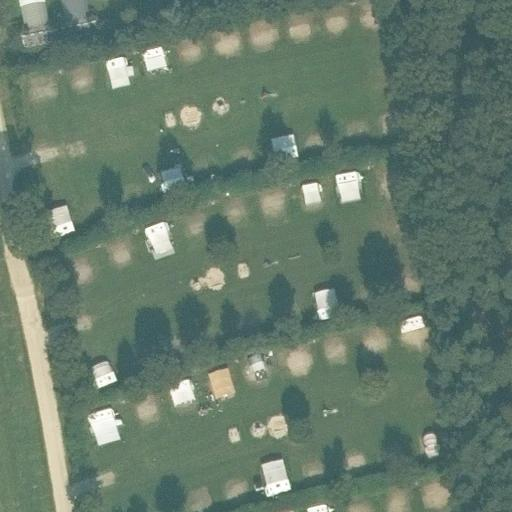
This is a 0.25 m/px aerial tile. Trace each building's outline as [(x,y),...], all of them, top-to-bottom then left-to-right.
[(67,28),(58,30),(60,41),(97,33),(96,31),(95,22),(84,24),(82,12),(86,11),(83,0),(62,0),(61,0),(67,28)] [(238,11),(235,0),(233,0),(223,2),(226,13),(238,11)] [(369,0),(356,3),(363,31),(388,25),(381,0),(369,0)] [(226,13),(223,2),(211,4),(213,16),(226,13)] [(31,35),(21,37),(23,49),(60,41),(58,30),(48,32),(43,4),(21,8),(24,24),(29,23),(31,35)] [(344,7),(323,9),(325,38),(346,36),(344,7)] [(305,13),(284,19),(293,48),(314,42),(305,13)] [(152,29),(150,17),(138,20),(140,31),(152,29)] [(140,31),(138,20),(125,22),(128,33),(140,31)] [(249,25),(253,54),(274,51),(270,22),(249,25)] [(113,27),(96,31),(97,33),(98,42),(115,38),(113,27)] [(214,33),(217,62),(239,59),(235,30),(214,33)] [(172,42),(176,62),(198,58),(195,38),(172,42)] [(164,51),(143,51),(143,76),(163,76),(164,51)] [(126,55),(104,61),(111,89),(133,84),(126,55)] [(76,100),(95,95),(86,64),(68,69),(76,100)] [(30,76),(33,107),(52,105),(49,74),(30,76)] [(375,119),(376,133),(400,132),(399,118),(375,119)] [(359,120),(344,121),(345,144),(360,144),(359,120)] [(335,125),(315,125),(317,154),(337,153),(335,125)] [(270,163),(292,159),(288,140),(267,144),(270,163)] [(197,180),(216,177),(210,147),(191,151),(197,180)] [(395,162),(373,168),(380,196),(402,191),(395,162)] [(157,172),(164,194),(185,187),(179,165),(157,172)] [(335,206),(355,203),(352,173),(332,176),(335,206)] [(324,210),(320,181),(298,184),(302,213),(324,210)] [(143,182),(114,192),(121,211),(150,200),(143,182)] [(261,223),(282,222),(280,190),(259,191),(261,223)] [(105,194),(82,201),(88,220),(111,214),(105,194)] [(218,202),(226,233),(247,227),(239,196),(218,202)] [(61,210),(60,227),(76,228),(77,212),(61,210)] [(205,212),(182,215),(185,238),(208,235),(205,212)] [(141,231),(150,257),(175,250),(166,223),(141,231)] [(105,246),(117,273),(138,264),(127,237),(105,246)] [(72,277),(80,293),(100,285),(92,268),(72,277)] [(402,305),(423,298),(416,277),(395,284),(402,305)] [(353,312),(380,309),(377,289),(350,293),(353,312)] [(293,295),(276,300),(283,325),(300,320),(293,295)] [(241,339),(265,336),(262,307),(237,310),(241,339)] [(205,353),(225,346),(215,317),(195,324),(205,353)] [(421,318),(401,319),(402,339),(421,339),(421,318)] [(363,349),(383,347),(380,327),(360,330),(363,349)] [(177,330),(157,337),(167,365),(187,359),(177,330)] [(321,341),(326,361),(352,354),(347,335),(321,341)] [(304,346),(283,348),(285,376),(307,373),(304,346)] [(128,380),(151,373),(145,352),(122,360),(128,380)] [(247,380),(269,375),(265,354),(242,359),(247,380)] [(198,374),(210,401),(231,393),(220,365),(198,374)] [(107,370),(87,376),(93,395),(113,389),(107,370)] [(167,383),(171,408),(193,404),(190,380),(167,383)] [(143,429),(160,427),(155,399),(138,402),(143,429)] [(93,414),(104,445),(122,438),(111,408),(93,414)] [(423,462),(442,462),(441,431),(422,432),(423,462)] [(402,439),(384,440),(385,469),(403,468),(402,439)] [(343,480),(368,473),(361,445),(335,452),(343,480)] [(306,483),(325,481),(322,452),(303,454),(306,483)] [(285,470),(260,476),(266,497),(291,490),(285,470)] [(247,483),(225,486),(228,508),(250,505),(247,483)] [(426,511),(433,511),(446,511),(443,483),(423,485),(426,511)] [(184,493),(189,511),(212,511),(207,487),(184,493)] [(384,493),(385,511),(406,511),(405,491),(384,493)] [(343,502),(343,511),(368,511),(367,499),(343,502)] [(143,509),(143,511),(169,511),(167,503),(143,509)]
